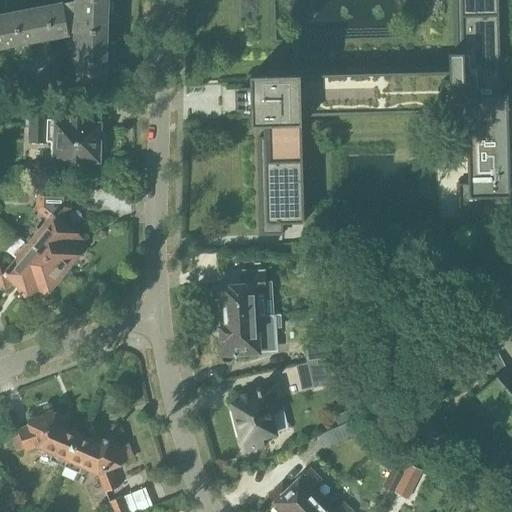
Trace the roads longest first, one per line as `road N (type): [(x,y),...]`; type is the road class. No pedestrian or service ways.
road 1 (residential): [(159,318),(169,0)]
road 2 (residential): [(210,511),(181,433),(159,318)]
road 3 (residential): [(0,370),(119,324),(159,318)]
